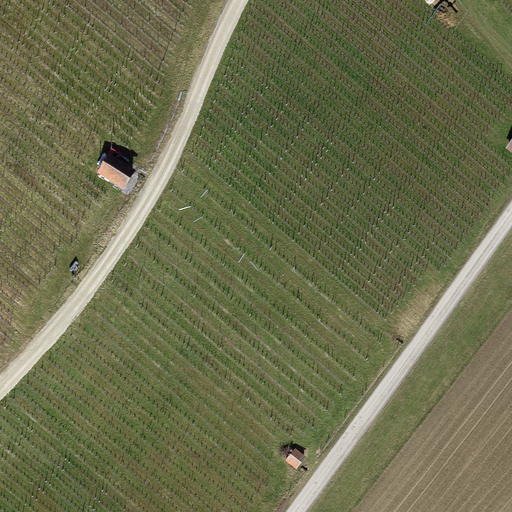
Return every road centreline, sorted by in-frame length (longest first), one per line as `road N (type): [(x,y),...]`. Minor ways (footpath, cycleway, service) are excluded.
road 1 (track): [(242,0),(134,223),(60,324),(0,385)]
road 2 (track): [(511,215),(295,511)]
